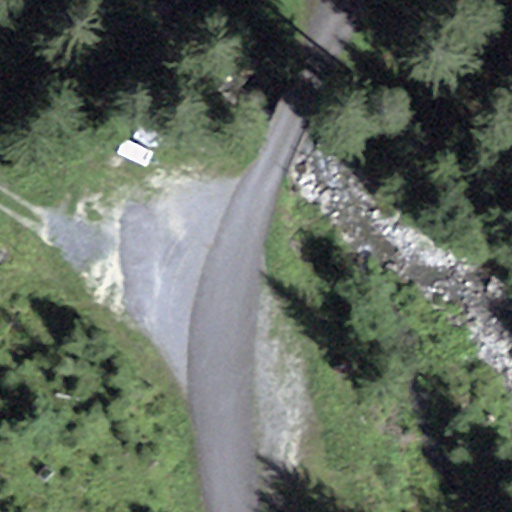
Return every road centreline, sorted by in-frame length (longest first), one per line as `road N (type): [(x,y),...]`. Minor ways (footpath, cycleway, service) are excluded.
road 1 (unclassified): [(359,0),(240,233),(220,371),(239,511)]
road 2 (track): [(0,195),(175,289),(225,301)]
